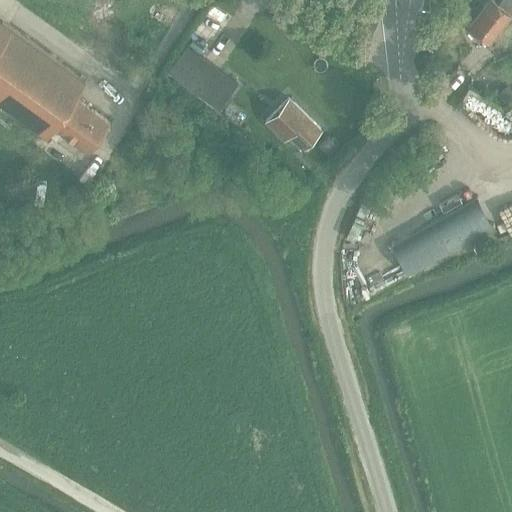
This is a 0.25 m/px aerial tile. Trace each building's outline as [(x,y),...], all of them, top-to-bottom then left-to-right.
[(480,34),(488,41),(511,11),(511,0),(500,0),(497,3),(493,0),(487,0),(468,25),(469,26),(469,31),(475,35),(480,34)] [(88,151),(99,134),(105,133),(109,127),(109,121),(74,97),(85,82),(0,20),(0,103),(46,137),(53,126),(88,151)] [(186,45),(167,71),(218,109),(238,84),(186,45)] [(288,134),(302,148),(320,129),(289,98),(266,121),(284,139),(288,134)] [(327,137),(318,146),(328,156),(337,147),(327,137)] [(392,240),(408,271),(496,226),(480,195),(392,240)]
